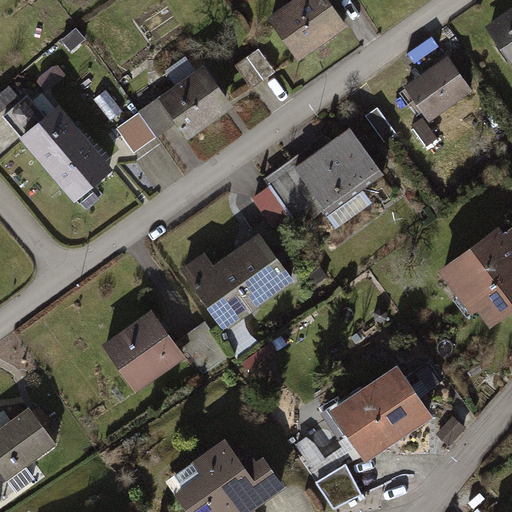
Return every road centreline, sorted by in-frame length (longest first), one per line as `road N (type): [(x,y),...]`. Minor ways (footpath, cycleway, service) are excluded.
road 1 (residential): [(443,0),(53,271)]
road 2 (residential): [(511,403),(422,511)]
